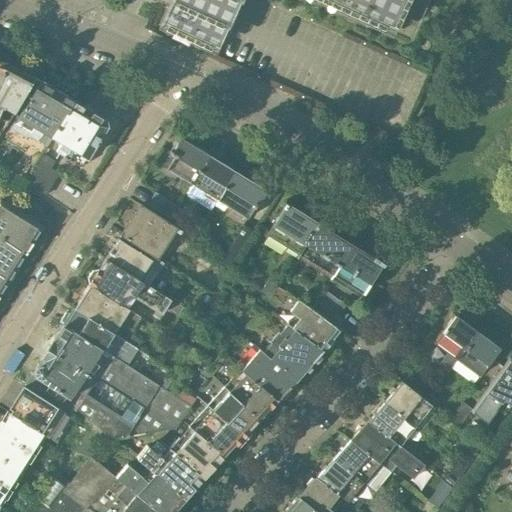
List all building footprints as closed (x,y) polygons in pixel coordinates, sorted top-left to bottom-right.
[(214,54),(229,21),(399,97),(428,34),(418,30),(431,0),(170,0),(158,29),(160,29),(214,54)] [(0,90),(9,61),(9,60),(0,58),(0,90)] [(20,67),(9,61),(0,90),(0,111),(3,104),(13,109),(33,75),(32,74),(33,72),(31,67),(26,64),(21,65),(20,67)] [(52,134),(74,98),(39,78),(12,125),(26,133),(29,132),(31,128),(36,131),(34,135),(38,137),(43,129),(52,134)] [(109,118),(74,98),(52,134),(62,140),(57,148),(61,151),(63,147),(67,150),(65,154),(65,157),(78,164),(81,163),(86,154),(87,155),(109,118)] [(167,168),(191,184),(209,156),(180,138),(173,151),(171,149),(169,152),(174,156),(167,168)] [(56,160),(43,151),(38,159),(39,159),(33,170),(52,182),(58,171),(52,167),(56,160)] [(234,172),(209,156),(191,184),(217,200),(234,172)] [(46,192),(52,182),(33,170),(26,180),(46,192)] [(265,192),(234,172),(217,200),(247,219),(265,192)] [(152,192),(145,202),(166,216),(173,205),(152,192)] [(36,194),(30,203),(43,211),(49,202),(36,194)] [(0,200),(0,291),(8,280),(15,269),(24,253),(25,254),(32,243),(31,242),(41,227),(0,200)] [(297,253),(298,252),(316,222),(287,204),(288,203),(285,201),(281,206),(283,207),(266,234),(297,253)] [(120,234),(152,255),(157,257),(175,230),(180,233),(182,230),(168,221),(141,203),(120,234)] [(317,220),(316,222),(298,252),(333,274),(351,245),(329,231),(330,229),(317,220)] [(193,237),(200,227),(191,221),(185,232),(193,237)] [(244,224),(219,264),(229,271),(254,231),(244,224)] [(164,262),(157,257),(152,255),(150,258),(118,237),(116,240),(115,240),(112,244),(113,245),(105,257),(139,279),(146,267),(156,273),(164,262)] [(363,250),(362,251),(351,245),(333,274),(361,292),(360,293),(362,294),(374,276),(375,277),(384,263),(363,250)] [(92,269),(87,276),(89,283),(89,282),(128,306),(135,295),(163,313),(167,307),(178,315),(183,307),(139,279),(105,257),(98,267),(92,269)] [(268,279),(261,290),(270,296),(271,294),(277,285),(268,279)] [(138,312),(128,306),(89,282),(89,283),(73,306),(113,332),(121,320),(129,326),(138,312)] [(281,300),(287,291),(277,285),(271,294),(281,300)] [(324,288),(318,298),(317,300),(337,315),(346,305),(324,288)] [(332,338),(338,330),(298,299),(289,311),(299,318),(292,327),(322,350),(322,349),(323,349),(324,348),(328,348),(333,343),(332,339),(333,338),(332,338)] [(62,323),(63,323),(103,348),(107,343),(133,359),(139,349),(136,347),(124,339),(113,332),(73,306),(62,323)] [(447,371),(455,360),(477,331),(466,324),(470,319),(459,311),(456,316),(454,314),(435,340),(448,350),(446,352),(438,365),(447,371)] [(216,329),(221,320),(212,315),(207,324),(216,329)] [(176,426),(191,405),(172,393),(103,348),(63,323),(50,343),(46,341),(42,348),(45,350),(24,383),(56,403),(64,408),(92,427),(110,438),(149,432),(176,426)] [(281,347),(270,358),(294,381),(310,364),(316,363),(321,356),(322,350),(292,327),(287,323),(284,326),(289,330),(289,329),(294,333),(288,339),(286,338),(279,345),(281,347)] [(499,348),(477,331),(455,360),(456,360),(458,358),(470,366),(467,369),(478,377),(499,348)] [(124,339),(136,347),(141,339),(129,332),(124,339)] [(257,352),(241,369),(276,400),(277,399),(283,399),(289,393),(289,387),(294,381),(270,358),(254,343),(252,346),(257,352)] [(212,361),(218,365),(223,359),(217,354),(212,361)] [(221,362),(232,371),(237,365),(226,356),(221,362)] [(511,358),(510,357),(473,408),(471,411),(488,424),(505,401),(511,406),(511,405),(511,358)] [(235,374),(224,385),(258,418),(259,418),(260,419),(264,419),(270,412),(270,406),(276,400),(241,369),(236,375),(235,374)] [(397,377),(381,398),(414,424),(431,403),(426,400),(426,399),(409,386),(397,377)] [(426,400),(433,391),(416,377),(409,386),(426,399),(426,400)] [(56,403),(24,383),(8,410),(46,434),(56,440),(67,424),(86,437),(92,427),(64,408),(56,403)] [(248,429),(258,418),(224,385),(206,404),(207,405),(241,436),(246,440),(252,433),(248,429)] [(177,386),(172,393),(191,405),(196,398),(177,386)] [(405,437),(414,424),(381,398),(365,419),(410,454),(416,446),(405,437)] [(460,427),(471,411),(473,408),(463,401),(450,419),(460,427)] [(193,428),(194,429),(224,455),(235,443),(239,447),(246,440),(241,436),(207,405),(198,415),(202,418),(193,428)] [(8,410),(0,422),(0,455),(23,471),(46,434),(8,410)] [(394,464),(411,477),(422,463),(410,454),(365,419),(349,439),(378,461),(389,470),(394,464)] [(511,422),(501,438),(511,445),(511,469),(509,473),(511,475),(511,422)] [(171,447),(175,451),(203,476),(224,455),(194,429),(185,440),(180,436),(171,447)] [(154,471),(184,496),(193,487),(196,490),(204,482),(201,478),(203,476),(175,451),(171,447),(158,435),(149,446),(148,445),(137,457),(154,471)] [(363,481),(378,461),(349,439),(334,458),(363,481)] [(65,487),(50,476),(48,478),(50,479),(34,500),(50,511),(158,511),(115,475),(90,454),(65,487)] [(0,506),(23,471),(0,455),(0,506)] [(334,458),(318,479),(340,496),(356,509),(362,502),(352,494),(363,481),(334,458)] [(127,462),(115,475),(158,511),(170,511),(175,507),(178,509),(186,501),(182,498),(184,496),(154,471),(147,479),(127,462)] [(309,472),(293,493),(316,511),(342,511),(339,509),(337,511),(335,511),(331,509),(340,496),(318,479),(309,472)] [(441,479),(435,485),(446,494),(451,487),(441,479)] [(435,490),(433,494),(428,501),(437,507),(445,497),(435,490)] [(316,511),(293,493),(278,511),(316,511)] [(50,511),(34,500),(24,511),(50,511)]
